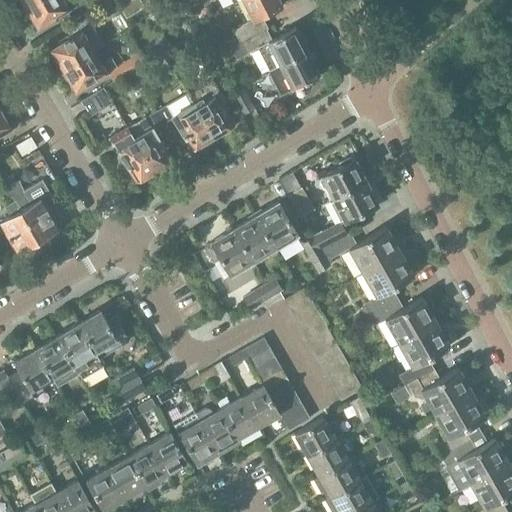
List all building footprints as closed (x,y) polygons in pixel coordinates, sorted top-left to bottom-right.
[(34,0),(26,5),(26,6),(26,9),(30,16),(32,17),(37,25),(54,16),(55,18),(75,6),(72,0),(34,0)] [(80,0),(77,2),(79,6),(84,13),(93,8),(106,0),(80,0)] [(112,0),(106,0),(93,8),(84,13),(89,23),(117,7),(112,0)] [(125,18),(144,6),(139,0),(128,0),(118,6),(125,18)] [(282,5),(279,0),(242,0),(253,19),(234,29),(240,42),(245,39),(266,29),(267,28),(261,15),(282,5)] [(280,64),(307,50),(295,27),(271,39),(266,29),(245,39),(240,42),(246,53),(257,47),(260,52),(271,46),(280,64)] [(93,51),(80,29),(67,37),(68,39),(52,48),(57,57),(56,60),(59,66),(62,66),(63,69),(93,51)] [(192,33),(171,45),(177,54),(197,42),(192,33)] [(318,73),(307,50),(280,64),(291,87),(318,73)] [(106,74),(93,51),(63,69),(64,71),(64,74),(67,79),(70,80),(75,89),(92,79),(93,81),(106,74)] [(120,77),(132,70),(142,64),(148,61),(141,51),(109,70),(115,80),(120,77)] [(137,79),(142,88),(148,98),(159,91),(142,64),(132,70),(137,79)] [(137,79),(132,70),(120,77),(137,105),(148,98),(142,88),(137,79)] [(186,93),(212,137),(232,125),(231,123),(233,122),(226,110),(224,111),(221,104),(226,101),(212,77),(186,93)] [(231,93),(243,114),(254,107),(242,86),(231,93)] [(89,116),(91,115),(112,103),(103,87),(80,100),(89,116)] [(172,115),(184,136),(191,149),(195,147),(197,148),(206,142),(207,139),(212,137),(186,93),(156,111),(162,121),(172,115)] [(156,111),(127,127),(153,171),(157,169),(160,170),(167,166),(168,163),(171,161),(151,128),(162,121),(156,111)] [(0,136),(9,131),(8,129),(9,128),(0,112),(0,136)] [(153,171),(127,127),(109,138),(116,150),(118,150),(129,169),(128,170),(134,180),(135,179),(136,181),(153,171)] [(8,147),(0,150),(0,163),(5,175),(19,169),(8,147)] [(325,189),(330,199),(366,181),(354,158),(322,175),(328,187),(325,189)] [(291,172),(280,179),(287,194),(299,186),(291,172)] [(6,187),(14,201),(36,240),(44,235),(47,236),(55,232),(55,229),(57,228),(48,213),(56,206),(56,207),(57,206),(45,187),(44,187),(45,188),(33,195),(36,200),(30,204),(18,183),(18,180),(6,187)] [(312,235),(319,248),(346,233),(340,222),(377,203),(366,181),(330,199),(331,200),(323,205),(333,225),(320,232),(320,231),(312,235)] [(288,196),(299,215),(312,208),(301,188),(288,196)] [(36,240),(14,201),(4,206),(10,216),(0,222),(12,242),(10,243),(15,251),(17,250),(17,251),(18,251),(21,252),(28,247),(28,245),(36,240)] [(255,215),(276,251),(287,244),(284,241),(297,234),(277,202),(255,215)] [(233,228),(253,260),(264,253),(266,256),(276,251),(255,215),(233,228)] [(349,231),(346,233),(319,248),(326,260),(347,248),(360,272),(399,250),(386,226),(356,243),(349,231)] [(253,260),(233,228),(211,241),(212,242),(207,245),(215,260),(220,257),(230,273),(243,266),(244,269),(255,263),(253,260)] [(329,264),(326,260),(319,248),(312,235),(300,243),(316,271),(329,264)] [(367,314),(397,297),(391,287),(413,275),(399,250),(360,272),(374,296),(361,303),(367,314)] [(267,283),(272,293),(281,288),(275,278),(267,283)] [(272,293),(267,283),(242,297),(248,308),(272,293)] [(283,298),(289,308),(310,296),(304,286),(283,298)] [(295,318),(316,306),(310,296),(289,308),(295,318)] [(402,307),(397,297),(367,314),(373,324),(383,318),(397,343),(435,321),(422,296),(402,307)] [(295,318),(300,328),(321,316),(316,306),(295,318)] [(78,323),(98,357),(109,351),(106,345),(125,334),(114,315),(106,320),(100,309),(98,310),(99,311),(79,323),(79,322),(78,323)] [(321,316),(300,328),(306,338),(327,326),(321,316)] [(397,374),(403,385),(433,368),(427,358),(449,345),(435,321),(397,343),(407,361),(410,367),(397,374)] [(98,357),(78,323),(77,323),(77,324),(58,335),(57,335),(56,335),(73,364),(81,378),(102,366),(98,357)] [(306,338),(312,348),(333,336),(327,326),(306,338)] [(73,364),(56,335),(56,336),(36,349),(35,348),(52,377),(73,364)] [(248,358),(269,346),(263,336),(242,348),(247,356),(248,358)] [(333,336),(312,348),(318,358),(339,346),(333,336)] [(275,356),(269,346),(248,358),(254,369),(267,361),(275,356)] [(318,358),(323,368),(344,356),(339,346),(318,358)] [(52,377),(35,348),(34,349),(15,361),(14,360),(13,361),(18,369),(7,376),(19,397),(22,402),(44,389),(41,384),(52,377)] [(233,364),(247,356),(242,348),(228,356),(233,364)] [(275,356),(267,361),(254,369),(260,378),(280,366),(275,356)] [(344,356),(323,368),(329,378),(350,366),(344,356)] [(199,372),(204,381),(218,373),(213,364),(199,372)] [(116,390),(139,377),(133,366),(110,379),(116,390)] [(286,376),(280,366),(260,378),(263,383),(265,388),(286,376)] [(329,378),(335,388),(356,377),(350,366),(329,378)] [(424,397),(433,413),(471,391),(458,367),(438,378),(433,368),(403,385),(409,395),(412,393),(414,396),(422,398),(424,397)] [(204,381),(199,372),(186,380),(191,388),(204,381)] [(19,397),(7,376),(0,380),(0,388),(9,403),(19,397)] [(292,386),(286,376),(265,388),(271,399),(292,386)] [(122,401),(145,388),(139,377),(116,390),(122,401)] [(356,377),(335,388),(341,399),(362,387),(356,377)] [(263,383),(241,396),(258,425),(279,413),(276,408),(271,399),(265,388),(263,383)] [(155,394),(160,402),(174,394),(169,386),(155,394)] [(298,396),(292,386),(271,399),(276,408),(298,396)] [(433,444),(439,455),(469,438),(463,428),(485,416),(471,391),(433,413),(447,437),(433,444)] [(358,395),(350,400),(358,414),(366,409),(358,395)] [(241,396),(220,408),(237,437),(258,425),(241,396)] [(303,407),(298,396),(276,408),(279,413),(282,419),(303,407)] [(149,397),(136,405),(140,413),(154,406),(149,397)] [(205,407),(195,412),(219,454),(240,442),(237,437),(220,408),(212,412),(209,408),(206,410),(205,407)] [(309,417),(303,407),(282,419),(288,429),(309,417)] [(89,421),(88,419),(82,408),(72,413),(80,427),(89,421)] [(118,411),(105,418),(109,427),(123,419),(118,411)] [(219,454),(195,412),(173,425),(197,467),(219,454)] [(327,424),(322,416),(293,433),(306,454),(335,438),(342,433),(341,431),(341,430),(336,422),(332,420),(327,424)] [(378,431),(370,417),(363,422),(371,436),(378,431)] [(91,426),(93,429),(96,435),(109,427),(105,418),(91,426)] [(0,447),(11,441),(0,421),(0,447)] [(29,431),(30,434),(37,444),(45,440),(37,426),(29,431)] [(169,431),(147,444),(164,473),(186,461),(169,431)] [(474,448),(469,438),(439,455),(445,465),(455,459),(469,484),(508,461),(494,437),(474,448)] [(64,446),(69,454),(83,446),(78,438),(64,446)] [(318,475),(347,459),(335,438),(306,454),(318,475)] [(390,452),(382,438),(374,443),(382,457),(390,452)] [(4,450),(9,458),(23,450),(18,441),(4,450)] [(147,444),(126,456),(143,485),(164,473),(147,444)] [(0,462),(9,458),(4,450),(0,451),(0,462)] [(366,476),(354,455),(347,459),(318,475),(312,478),(320,491),(325,488),(329,495),(324,498),(324,499),(366,476)] [(126,456),(105,468),(122,497),(143,485),(126,456)] [(402,473),(394,459),(386,464),(394,478),(402,473)] [(511,491),(511,469),(508,461),(469,484),(478,499),(472,502),(476,511),(474,511),(497,511),(504,508),(499,499),(511,491)] [(84,480),(100,510),(122,497),(105,468),(84,480)] [(366,476),(324,499),(331,511),(332,511),(337,509),(338,511),(351,511),(371,500),(378,497),(366,476)] [(76,479),(55,491),(66,511),(87,511),(93,509),(76,479)] [(414,494),(406,480),(398,485),(406,499),(414,494)] [(66,511),(55,491),(34,504),(38,511),(66,511)] [(351,511),(377,511),(371,500),(351,511)]
